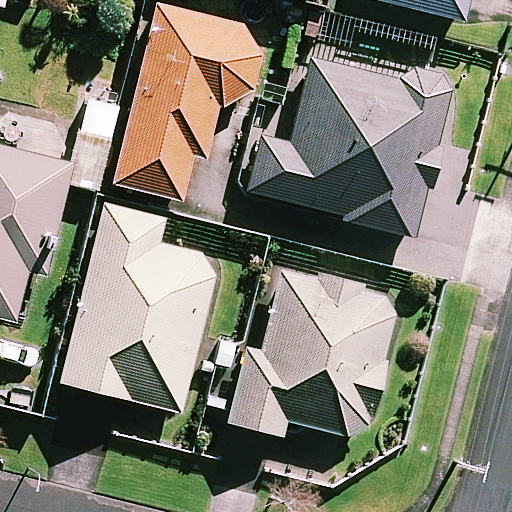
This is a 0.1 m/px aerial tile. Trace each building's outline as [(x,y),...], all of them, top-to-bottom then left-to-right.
[(359,0),(460,24),(466,0),(359,0)] [(262,36),(151,9),(108,187),(178,204),(189,159),(202,162),(214,112),(247,95),(262,36)] [(285,146),(256,139),(243,194),(338,217),(337,222),(412,241),(448,96),(447,91),(445,86),(443,82),(440,79),(436,75),(432,73),(428,71),(423,70),(418,69),(413,70),(409,71),(404,73),(400,75),(397,79),(394,82),(306,61),(285,146)] [(94,192),(115,108),(85,100),(64,185),(94,192)] [(0,151),(0,321),(12,325),(23,277),(40,281),(68,168),(0,151)] [(208,289),(202,261),(153,249),(160,222),(116,212),(107,248),(93,245),(58,386),(177,415),(208,289)] [(376,300),(374,299),(279,277),(259,361),(242,357),(226,427),(279,439),(282,424),(337,436),(339,437),(342,437),(345,437),(348,436),(351,435),(353,434),(356,433),(358,431),(360,430),(362,428),(364,425),(365,423),(367,420),(368,418),(369,415),(387,334),(388,331),(389,328),(390,326),(390,323),(390,320),(389,317),(389,314),(388,312),(386,309),(385,307),(383,305),(381,303),(379,301),(376,300)]
